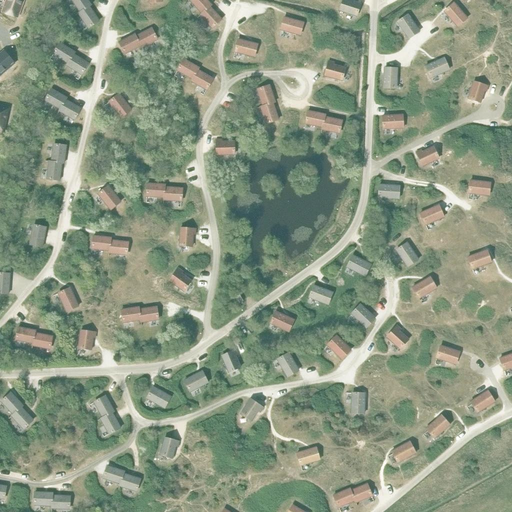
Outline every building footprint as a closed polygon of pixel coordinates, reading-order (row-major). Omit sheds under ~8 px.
[(23,0),(6,0),(2,12),(17,18),(23,0)] [(71,0),(80,12),(89,7),(91,5),(87,0),(71,0)] [(202,14),(209,7),(211,5),(206,0),(190,0),(190,1),(202,14)] [(342,0),(339,11),(356,16),(360,4),(348,0),(342,0)] [(454,4),(444,12),(457,27),(467,18),(454,4)] [(99,21),(89,7),(80,12),(78,14),(88,28),(99,21)] [(221,20),(209,7),(202,14),(200,16),(212,29),(221,20)] [(408,15),(397,23),(408,39),(419,32),(408,15)] [(284,18),(280,30),(300,36),(303,24),(284,18)] [(152,29),(136,37),(141,46),(142,48),(157,40),(152,29)] [(141,46),(136,37),(135,35),(119,43),(125,54),(141,46)] [(238,40),(235,52),(254,57),(257,45),(238,40)] [(53,54),(68,64),(73,55),(75,53),(60,44),(53,54)] [(0,75),(14,64),(4,51),(0,54),(0,75)] [(73,55),(68,64),(67,66),(82,75),(88,64),(73,55)] [(444,58),(425,67),(431,78),(449,70),(444,58)] [(184,60),(177,71),(192,80),(198,71),(199,69),(184,60)] [(329,61),(325,76),(342,81),(345,68),(334,65),(334,63),(329,61)] [(384,68),(383,88),(396,89),(397,69),(384,68)] [(192,80),(191,82),(206,91),(213,80),(198,71),(192,80)] [(473,82),(468,99),(480,103),(484,92),(486,92),(488,87),(473,82)] [(269,86),(257,90),(263,107),(273,103),(275,102),(269,86)] [(60,109),(65,100),(66,98),(51,90),(45,101),(60,109)] [(119,94),(109,102),(121,118),(131,110),(119,94)] [(65,100),(60,109),(59,111),(74,120),(81,109),(65,100)] [(263,107),(261,108),(267,124),(279,120),(273,103),(263,107)] [(0,132),(3,133),(8,111),(0,108),(0,132)] [(308,112),(305,124),(323,128),(325,118),(325,116),(308,112)] [(402,115),(382,116),(383,129),(403,128),(402,115)] [(323,128),(322,130),(339,134),(342,122),(325,118),(323,128)] [(221,140),(215,140),(216,155),(234,155),(233,142),(221,142),(221,140)] [(51,162),(62,163),(64,164),(66,146),(53,144),(51,162)] [(434,147),(416,155),(422,167),(440,158),(434,147)] [(62,163),(51,162),(49,162),(47,179),(59,181),(62,163)] [(470,181),(468,194),(488,196),(490,183),(470,181)] [(147,184),(146,197),(164,199),(165,188),(165,186),(147,184)] [(379,185),(378,198),(398,199),(399,186),(379,185)] [(108,187),(98,195),(110,211),(120,203),(108,187)] [(164,199),(164,201),(181,202),(182,190),(165,188),(164,199)] [(438,206),(420,214),(425,226),(443,217),(438,206)] [(33,225),(29,245),(42,247),(46,228),(33,225)] [(180,228),(179,246),(192,247),(192,234),(195,235),(195,229),(180,228)] [(93,237),(92,250),(109,251),(110,241),(110,239),(93,237)] [(109,251),(109,254),(126,256),(128,243),(110,241),(109,251)] [(407,243),(396,251),(407,267),(418,260),(407,243)] [(486,251),(468,258),(472,270),(491,263),(486,251)] [(352,256),(347,267),(365,276),(370,265),(352,256)] [(178,269),(169,281),(183,292),(191,282),(181,274),(183,273),(178,269)] [(0,273),(0,293),(8,294),(10,274),(0,273)] [(430,278),(412,288),(419,299),(436,289),(430,278)] [(313,286),(309,298),(328,305),(332,293),(313,286)] [(70,288),(58,294),(66,312),(78,307),(70,288)] [(238,292),(233,295),(239,304),(243,301),(238,292)] [(360,305),(351,314),(366,328),(374,319),(360,305)] [(139,308),(121,311),(123,324),(141,321),(139,310),(139,308)] [(156,308),(139,310),(141,321),(141,323),(158,320),(156,308)] [(275,312),(270,324),(288,332),(294,320),(275,312)] [(397,326),(386,337),(399,349),(408,340),(399,332),(401,330),(397,326)] [(33,344),(35,333),(35,331),(18,328),(16,340),(33,344)] [(81,331),(78,348),(91,350),(93,338),(95,338),(96,333),(81,331)] [(35,333),(33,344),(32,346),(50,349),(52,337),(35,333)] [(336,336),(327,345),(341,360),(351,350),(336,336)] [(440,346),(436,358),(455,365),(459,353),(440,346)] [(235,350),(221,356),(228,373),(240,368),(235,356),(238,356),(235,350)] [(288,353),(277,360),(287,377),(298,371),(288,353)] [(511,354),(499,359),(504,371),(511,367),(511,354)] [(202,372),(184,381),(190,392),(208,383),(202,372)] [(153,387),(147,399),(164,408),(170,397),(153,387)] [(487,391),(470,402),(477,413),(494,402),(487,391)] [(13,415),(21,408),(23,406),(11,393),(1,402),(13,415)] [(352,394),(351,414),(364,414),(364,394),(352,394)] [(103,418),(112,413),(114,412),(105,396),(94,402),(103,418)] [(250,399),(240,414),(251,421),(258,411),(260,413),(263,408),(250,399)] [(33,421),(21,408),(13,415),(11,416),(23,429),(33,421)] [(120,428),(112,413),(103,418),(100,419),(109,434),(120,428)] [(440,416),(425,429),(434,439),(449,425),(440,416)] [(164,438),(160,455),(172,458),(175,447),(178,447),(179,442),(164,438)] [(409,442),(391,451),(397,463),(415,453),(409,442)] [(316,448),(297,453),(300,466),(319,460),(316,448)] [(107,466),(103,479),(120,484),(123,474),(124,472),(107,466)] [(120,484),(119,486),(136,492),(140,479),(123,474),(120,484)] [(350,491),(355,501),(355,503),(372,496),(367,484),(350,491)] [(355,501),(350,491),(350,489),(333,496),(338,508),(355,501)] [(52,506),(52,496),(52,493),(35,492),(34,505),(52,506)] [(52,496),(52,506),(52,509),(69,509),(70,497),(52,496)]
